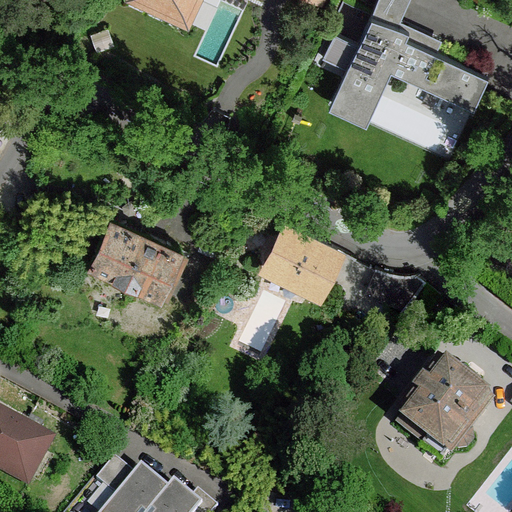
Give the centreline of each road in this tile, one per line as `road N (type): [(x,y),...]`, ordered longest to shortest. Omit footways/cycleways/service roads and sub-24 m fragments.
road 1 (residential): [(402,253),(0,59)]
road 2 (residential): [(511,160),(472,204),(402,253)]
road 3 (residential): [(402,253),(511,333)]
